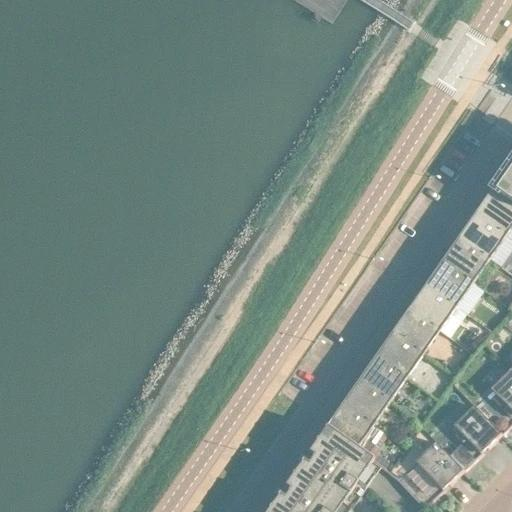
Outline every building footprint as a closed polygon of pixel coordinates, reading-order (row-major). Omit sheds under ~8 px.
[(511,150),(490,182),(494,184),(511,196),(511,150)] [(479,206),(478,207),(509,229),(511,224),(511,196),(494,184),(489,192),(479,206)] [(462,230),(461,231),(492,253),(509,229),(478,207),(472,215),(462,230)] [(445,253),(445,255),(476,276),(492,253),(461,231),(456,239),(445,253)] [(429,277),(428,278),(459,300),(476,276),(445,255),(439,262),(429,277)] [(412,301),(412,302),(443,324),(459,300),(428,278),(423,286),(412,301)] [(396,325),(395,326),(426,347),(443,324),(412,302),(406,310),(396,325)] [(379,348),(378,349),(410,371),(426,347),(395,326),(390,334),(379,348)] [(363,372),(362,373),(393,395),(410,371),(378,349),(373,357),(363,372)] [(511,367),(478,400),(506,429),(511,423),(511,367)] [(346,395),(345,397),(377,418),(393,395),(362,373),(356,381),(346,395)] [(330,419),(328,421),(359,443),(369,450),(387,425),(377,418),(345,397),(340,404),(330,419)] [(459,418),(440,437),(468,466),(492,442),(506,429),(478,400),(459,418)] [(335,511),(352,489),(358,480),(375,456),(376,455),(369,450),(359,443),(328,421),(328,422),(327,421),(326,424),(327,424),(320,435),(319,434),(317,436),(318,437),(311,448),(310,449),(305,455),(305,456),(304,455),(302,457),(303,458),(300,463),(296,468),(295,468),(293,470),(295,471),(287,482),(282,489),(280,489),(279,491),(280,492),(277,496),(273,502),(272,501),(270,504),(271,505),(265,511),(335,511)] [(468,466),(440,437),(421,455),(401,473),(429,503),(454,479),(468,466)]
